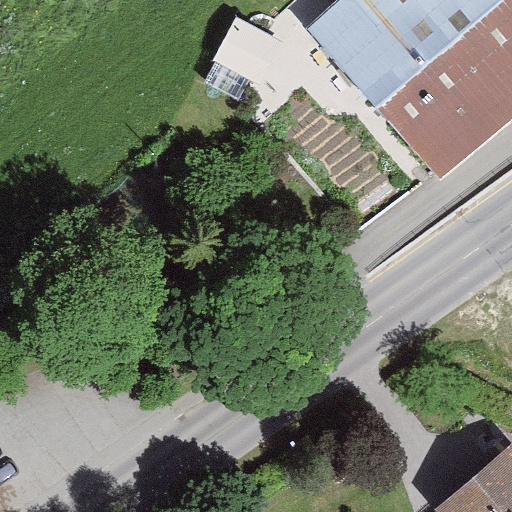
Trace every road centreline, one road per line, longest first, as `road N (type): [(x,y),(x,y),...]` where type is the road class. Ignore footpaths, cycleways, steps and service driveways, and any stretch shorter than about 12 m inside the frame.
road 1 (residential): [(87,511),(114,430),(511,143)]
road 2 (secondary): [(96,511),(511,219)]
